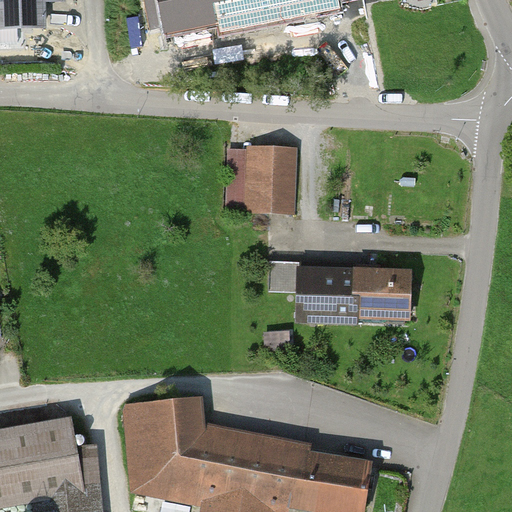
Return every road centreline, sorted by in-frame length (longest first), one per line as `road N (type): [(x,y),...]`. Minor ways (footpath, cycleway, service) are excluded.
road 1 (unclassified): [(495,122),(462,393),(430,511)]
road 2 (unclassified): [(103,97),(495,122)]
